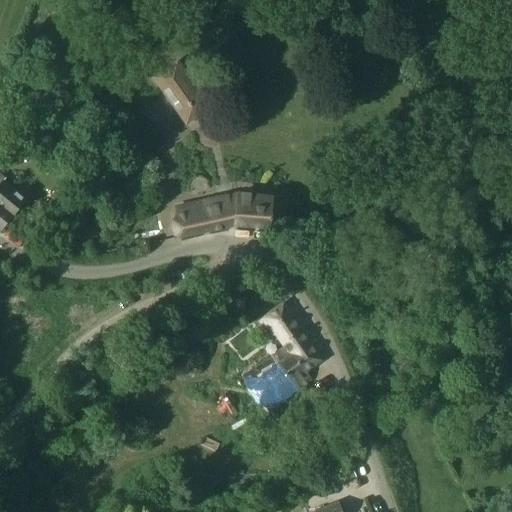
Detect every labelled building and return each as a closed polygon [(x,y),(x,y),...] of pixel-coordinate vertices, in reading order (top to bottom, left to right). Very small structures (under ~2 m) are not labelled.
[(178,64),(155,80),(179,114),(202,98),(178,64)] [(0,229),(1,230),(25,201),(3,183),(5,179),(0,174),(0,229)] [(133,179),(109,196),(117,207),(140,189),(133,179)] [(255,200),(255,197),(236,195),(231,196),(204,202),(175,208),(181,236),(232,225),(268,228),(271,202),(255,200)] [(305,372),(322,360),(284,303),(260,321),(270,336),(276,331),(287,347),(258,368),(283,400),(311,380),(305,372)] [(262,431),(233,397),(214,413),(243,448),(262,431)]
